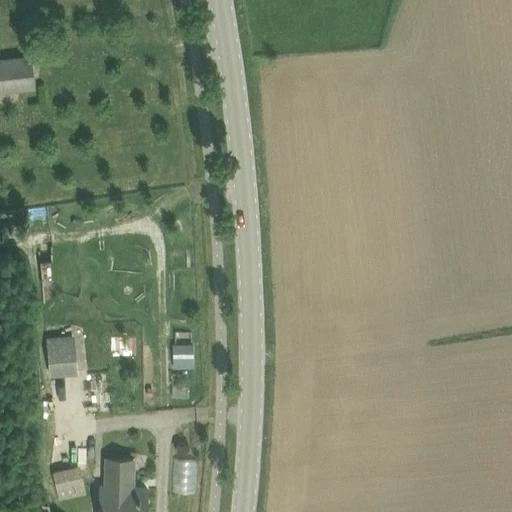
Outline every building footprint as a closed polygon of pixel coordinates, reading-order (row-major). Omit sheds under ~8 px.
[(0,91),(38,86),(33,55),(0,59),(0,91)] [(51,373),(58,373),(78,371),(74,333),(48,336),(48,343),(51,373)] [(194,344),(173,345),(173,362),(194,361),(194,344)] [(146,511),(147,496),(134,495),(134,487),(133,487),(134,458),(105,458),(104,483),(99,483),(98,511),(146,511)] [(171,489),(195,489),(195,458),(171,458),(171,489)] [(54,477),(57,486),(84,479),(82,470),(54,477)]
